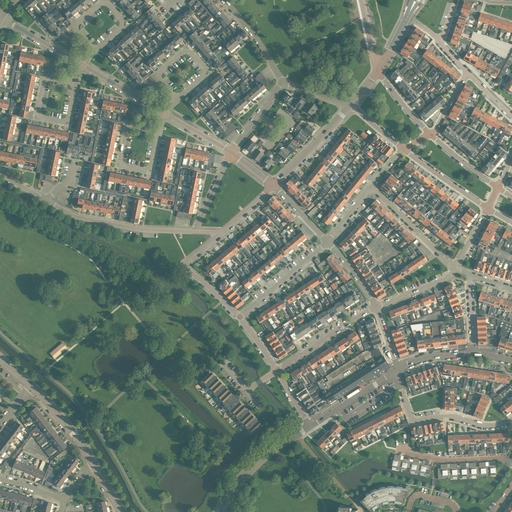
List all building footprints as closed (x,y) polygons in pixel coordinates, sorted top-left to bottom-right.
[(34,0),(28,0),(27,1),(32,6),(36,11),(38,9),(34,4),(36,2),(37,2),(34,0)] [(34,0),(37,2),(36,2),(44,11),(46,9),(41,3),(43,1),(42,0),(34,0)] [(68,0),(67,0),(66,1),(70,5),(67,7),(68,9),(73,14),(77,10),(73,5),(68,0)] [(73,0),(75,3),(73,5),(77,10),(82,6),(77,1),(78,1),(77,0),(73,0)] [(127,1),(122,6),(126,10),(131,6),(137,0),(133,0),(133,1),(132,1),(129,3),(127,1)] [(202,5),(199,8),(200,10),(204,7),(206,10),(208,8),(213,3),(210,0),(208,0),(204,3),(202,5)] [(462,4),(461,7),(470,10),(472,10),(478,13),(481,6),(477,4),(475,8),(474,8),(473,6),(472,7),(471,7),(472,3),(471,3),(471,2),(470,1),(469,2),(464,0),(463,1),(462,1),(462,3),(462,4)] [(27,1),(23,5),(27,10),(28,9),(32,6),(27,1)] [(64,3),(62,5),(66,10),(64,13),(67,17),(68,18),(73,14),(68,9),(67,7),(64,3)] [(206,10),(203,12),(205,14),(207,11),(208,12),(210,14),(217,8),(213,3),(208,8),(206,10)] [(135,10),(130,15),(134,19),(148,6),(146,4),(140,10),(138,7),(137,8),(135,10)] [(131,6),(126,10),(130,15),(135,10),(131,6)] [(40,18),(41,20),(42,20),(44,22),(52,15),(58,9),(57,7),(48,14),(47,11),(45,13),(40,17),(40,18)] [(189,7),(184,11),(191,19),(192,19),(197,25),(199,24),(194,17),(191,15),(194,12),(190,8),(189,7)] [(461,7),(459,12),(473,17),(474,17),(474,15),(471,13),(472,10),(470,10),(461,7)] [(149,8),(134,20),(137,24),(139,22),(138,20),(140,18),(140,19),(146,14),(148,17),(153,12),(149,8)] [(210,14),(203,20),(205,22),(212,16),(214,19),(216,17),(221,12),(217,8),(210,14)] [(184,11),(180,15),(185,20),(191,27),(193,25),(189,20),(191,19),(184,11)] [(44,22),(44,23),(46,25),(48,27),(53,22),(62,14),(60,12),(55,17),(53,18),(52,15),(44,22)] [(148,17),(143,21),(144,23),(148,20),(150,22),(152,21),(157,17),(153,12),(148,17)] [(214,19),(211,21),(212,23),(215,21),(216,21),(216,20),(218,23),(219,23),(220,22),(220,21),(225,17),(226,16),(224,14),(223,14),(221,12),(216,17),(214,19)] [(458,14),(457,17),(457,18),(458,18),(457,18),(465,21),(468,21),(469,18),(472,20),(473,17),(459,12),(459,14),(458,14)] [(477,19),(476,22),(477,22),(479,23),(480,20),(483,21),(486,14),(480,12),(479,13),(477,19)] [(486,14),(483,21),(489,23),(491,16),(486,14)] [(177,17),(175,19),(180,24),(186,31),(188,33),(190,31),(182,22),(185,20),(180,15),(179,15),(177,17)] [(491,16),(489,23),(495,25),(497,18),(491,16)] [(150,22),(146,26),(148,28),(153,23),(156,26),(161,21),(157,17),(152,21),(150,22)] [(218,23),(214,26),(216,28),(219,25),(221,24),(224,26),(229,22),(229,21),(230,21),(230,20),(228,18),(227,18),(227,19),(225,17),(220,21),(220,22),(219,23),(218,23)] [(457,18),(456,24),(463,26),(473,29),(473,27),(464,24),(465,21),(457,18)] [(497,18),(495,25),(500,27),(503,20),(497,18)] [(175,19),(171,23),(175,28),(180,24),(175,19)] [(501,27),(500,30),(502,30),(503,28),(506,29),(508,22),(503,20),(500,27),(501,27)] [(156,26),(150,30),(152,32),(157,29),(159,31),(160,31),(165,26),(161,21),(156,26)] [(53,22),(48,27),(52,31),(57,26),(53,22)] [(230,23),(228,25),(234,32),(231,34),(233,36),(238,42),(243,38),(236,30),(231,25),(230,23)] [(239,27),(236,30),(243,38),(247,34),(238,23),(236,25),(239,27)] [(51,32),(53,34),(54,34),(55,34),(56,36),(58,33),(61,32),(63,30),(65,28),(66,26),(64,24),(61,27),(59,25),(57,26),(52,31),(51,32)] [(456,24),(454,29),(461,32),(462,29),(472,32),(473,29),(463,26),(456,24)] [(137,25),(132,29),(137,35),(139,37),(142,41),(145,39),(141,34),(141,33),(142,32),(141,31),(137,25)] [(416,26),(412,32),(428,43),(429,42),(426,40),(427,38),(423,35),(425,33),(416,26)] [(173,28),(171,29),(174,32),(172,35),(178,42),(182,39),(177,33),(173,28)] [(132,29),(127,33),(132,39),(137,44),(138,42),(136,40),(139,37),(137,35),(132,29)] [(227,29),(225,31),(231,37),(228,39),(229,40),(233,46),(234,46),(235,46),(237,45),(237,44),(236,43),(238,42),(233,36),(231,34),(227,29)] [(454,29),(452,35),(466,39),(466,38),(467,37),(460,35),(461,32),(454,29)] [(169,32),(167,30),(165,32),(169,37),(167,39),(169,41),(174,46),(178,42),(172,35),(171,34),(171,35),(169,32)] [(193,31),(188,36),(192,40),(198,36),(193,31)] [(412,32),(409,37),(416,42),(418,38),(427,44),(428,43),(412,32)] [(127,33),(123,37),(128,43),(132,48),(134,46),(130,41),(132,39),(127,33)] [(223,33),(221,35),(224,39),(227,42),(224,44),(224,45),(228,50),(229,50),(230,51),(232,49),(232,48),(232,47),(233,46),(229,40),(228,39),(224,35),(223,33)] [(198,36),(192,40),(196,45),(201,40),(207,35),(206,34),(203,36),(202,36),(200,38),(198,36)] [(452,35),(449,41),(460,45),(461,42),(462,42),(468,44),(469,41),(466,39),(452,35)] [(164,36),(163,37),(165,40),(166,41),(163,43),(163,44),(164,44),(164,45),(169,50),(174,46),(169,41),(167,39),(164,36)] [(123,37),(118,41),(123,46),(128,43),(123,37)] [(409,37),(405,42),(413,47),(416,42),(409,37)] [(201,40),(196,45),(200,49),(205,45),(211,40),(209,38),(203,43),(201,40)] [(160,39),(158,41),(161,45),(158,47),(160,49),(165,54),(164,55),(165,55),(167,53),(167,52),(169,51),(169,50),(164,45),(164,44),(163,44),(163,43),(160,39)] [(116,43),(114,45),(119,50),(123,55),(126,59),(128,58),(123,51),(121,49),(123,46),(118,41),(117,40),(115,42),(115,43),(116,43)] [(0,41),(0,46),(0,48),(8,50),(16,52),(16,51),(19,52),(19,51),(20,46),(16,45),(15,49),(8,47),(9,44),(5,43),(5,42),(1,41),(0,41)] [(405,42),(402,47),(409,51),(412,53),(417,57),(419,54),(411,49),(413,47),(405,42)] [(147,43),(145,45),(149,49),(151,52),(149,54),(155,62),(160,58),(153,50),(151,47),(151,48),(147,43)] [(156,48),(153,50),(160,58),(164,55),(165,54),(160,49),(158,47),(155,43),(155,44),(154,45),(156,48)] [(114,45),(109,49),(114,54),(122,63),(125,61),(119,55),(117,54),(116,53),(119,50),(114,45)] [(205,45),(200,49),(204,54),(209,49),(205,45)] [(209,49),(204,54),(208,58),(213,54),(219,49),(217,47),(214,50),(214,49),(211,52),(209,49)] [(399,51),(399,52),(406,57),(408,54),(416,59),(417,57),(412,53),(409,51),(402,47),(399,51)] [(0,54),(7,55),(15,57),(17,58),(18,53),(19,52),(16,51),(16,52),(15,55),(7,53),(8,50),(0,48),(0,54)] [(213,54),(208,58),(212,63),(217,58),(217,59),(219,57),(227,50),(225,48),(215,56),(213,54)] [(467,51),(463,58),(468,61),(472,54),(475,49),(472,48),(471,49),(470,49),(468,48),(467,51)] [(109,49),(105,53),(114,63),(116,62),(112,57),(114,54),(109,49)] [(417,65),(417,66),(419,68),(419,67),(431,52),(426,49),(421,55),(424,57),(420,62),(417,65)] [(146,51),(144,53),(149,58),(146,61),(150,66),(155,62),(149,54),(146,51)] [(419,67),(419,68),(420,69),(421,69),(428,60),(431,62),(435,56),(431,52),(419,67)] [(217,58),(212,63),(216,68),(227,58),(228,57),(231,55),(229,53),(223,57),(219,57),(217,59),(217,58)] [(0,60),(5,61),(5,62),(8,62),(10,62),(10,60),(9,60),(6,59),(7,56),(7,55),(0,54),(0,60)] [(472,54),(468,61),(473,64),(477,57),(478,55),(476,54),(475,56),(472,54)] [(128,61),(122,65),(126,70),(133,64),(141,58),(139,55),(135,59),(130,64),(128,61)] [(231,56),(221,65),(223,66),(225,64),(226,64),(228,63),(230,65),(235,60),(236,60),(236,59),(234,57),(233,57),(233,58),(231,56)] [(432,67),(427,73),(429,74),(429,73),(435,66),(440,60),(435,56),(431,62),(433,64),(432,67)] [(477,57),(473,64),(474,64),(479,67),(483,60),(477,57)] [(494,66),(490,73),(495,76),(499,69),(500,66),(500,67),(504,61),(505,58),(502,57),(501,59),(498,65),(495,63),(494,66)] [(395,69),(389,75),(393,79),(399,74),(402,71),(412,62),(406,58),(404,61),(406,62),(406,63),(402,67),(399,69),(397,67),(395,69)] [(488,63),(484,70),(485,70),(484,70),(485,71),(486,72),(487,72),(490,73),(494,66),(495,63),(497,60),(494,59),(493,61),(490,59),(488,63)] [(235,60),(230,65),(234,70),(239,65),(235,60)] [(429,74),(428,75),(431,77),(436,70),(438,72),(440,70),(445,63),(440,60),(435,66),(429,73),(429,74)] [(483,60),(479,67),(484,70),(488,63),(483,60)] [(440,75),(433,84),(435,86),(438,82),(440,80),(441,78),(450,67),(445,63),(440,70),(438,72),(440,73),(440,75)] [(133,64),(126,70),(130,75),(136,70),(141,65),(139,64),(136,67),(133,64)] [(229,74),(226,76),(228,78),(230,75),(234,73),(237,75),(238,74),(243,69),(239,65),(234,70),(229,74)] [(450,67),(441,78),(442,80),(443,80),(445,77),(448,79),(454,71),(450,67)] [(237,75),(231,80),(232,82),(240,76),(242,79),(247,74),(243,69),(238,74),(237,75)] [(399,74),(393,79),(396,83),(403,78),(405,76),(410,71),(409,69),(404,73),(402,71),(399,74)] [(136,70),(130,75),(134,79),(140,75),(136,70)] [(448,79),(443,85),(445,87),(449,81),(450,81),(453,83),(455,81),(459,75),(454,71),(448,79)] [(215,76),(214,77),(219,82),(219,83),(221,85),(227,92),(232,87),(230,85),(227,87),(223,83),(223,81),(225,80),(224,78),(222,76),(219,73),(218,72),(216,75),(216,76),(215,76)] [(140,75),(134,79),(138,84),(140,82),(143,80),(145,78),(147,76),(149,74),(148,74),(147,73),(144,75),(142,77),(140,75)] [(403,78),(396,83),(400,88),(408,81),(414,76),(412,74),(410,76),(407,78),(405,76),(403,78)] [(212,79),(210,81),(216,88),(219,92),(221,90),(219,87),(219,86),(221,85),(219,83),(219,82),(214,77),(214,76),(213,76),(211,78),(211,79),(212,79)] [(254,83),(256,85),(255,85),(260,91),(265,87),(265,86),(263,84),(261,82),(259,80),(257,77),(256,76),(254,77),(257,80),(256,81),(254,83)] [(410,87),(418,80),(417,79),(414,80),(410,83),(408,81),(400,88),(404,92),(410,87)] [(419,86),(408,96),(412,101),(418,95),(420,94),(419,92),(419,91),(428,83),(426,80),(419,86)] [(210,81),(205,85),(210,90),(218,99),(220,98),(215,91),(214,90),(216,88),(210,81)] [(465,82),(462,88),(475,95),(476,93),(470,90),(472,86),(465,82)] [(245,90),(244,91),(251,99),(256,95),(251,89),(247,84),(245,85),(248,88),(245,90)] [(205,85),(201,89),(207,96),(210,100),(212,98),(209,95),(210,95),(208,92),(210,90),(205,85)] [(251,89),(256,95),(260,91),(255,85),(251,89)] [(410,87),(404,92),(408,96),(419,86),(417,85),(412,89),(410,87)] [(243,92),(240,94),(242,97),(247,103),(251,99),(244,91),(245,90),(242,87),(241,89),(243,92)] [(459,93),(459,94),(466,97),(467,94),(474,98),(475,95),(462,88),(459,93)] [(12,89),(11,95),(14,96),(15,92),(23,94),(23,98),(30,99),(32,93),(24,92),(15,90),(12,89)] [(83,89),(82,93),(83,93),(82,96),(90,98),(92,98),(98,99),(101,100),(102,94),(99,93),(98,97),(93,96),(94,93),(94,92),(92,92),(91,92),(87,91),(87,90),(86,90),(83,89)] [(201,89),(196,93),(201,98),(203,100),(206,104),(209,108),(211,106),(208,103),(204,98),(207,96),(201,89)] [(230,91),(228,93),(236,102),(233,105),(238,110),(238,111),(239,111),(241,109),(241,108),(242,107),(237,101),(238,101),(230,91)] [(238,91),(236,93),(239,96),(238,96),(240,99),(238,101),(237,101),(242,107),(247,103),(242,97),(240,94),(238,91)] [(285,91),(280,98),(283,100),(286,102),(287,102),(290,105),(295,99),(285,91)] [(193,95),(192,97),(196,102),(197,102),(205,111),(206,110),(204,107),(204,106),(200,102),(203,100),(201,98),(196,93),(196,92),(195,92),(193,94),(193,95)] [(431,93),(429,95),(434,100),(431,102),(436,108),(441,104),(435,98),(436,98),(434,96),(433,96),(431,93)] [(424,94),(423,96),(429,103),(427,106),(432,112),(436,108),(431,102),(424,94)] [(436,98),(435,98),(441,104),(445,100),(440,94),(436,98)] [(459,94),(456,99),(469,106),(470,105),(472,107),(474,105),(464,100),(466,97),(459,94)] [(225,95),(223,97),(225,100),(229,105),(229,106),(227,108),(228,109),(232,114),(233,115),(238,110),(233,105),(229,99),(225,95)] [(82,96),(81,102),(89,103),(89,104),(91,104),(92,101),(92,98),(90,98),(82,96)] [(288,108),(286,111),(288,113),(294,105),(297,108),(298,108),(303,100),(297,96),(295,99),(290,105),(288,108)] [(3,99),(1,107),(7,108),(9,100),(9,97),(7,97),(7,99),(3,99)] [(192,97),(187,101),(192,106),(194,108),(196,106),(202,113),(205,111),(197,102),(196,102),(192,97)] [(101,107),(101,109),(104,110),(103,116),(105,117),(107,110),(109,100),(103,99),(101,107)] [(468,108),(469,106),(456,99),(453,104),(460,108),(462,105),(464,106),(468,108)] [(297,108),(291,116),(294,118),(302,108),(310,114),(317,105),(310,100),(307,103),(303,100),(298,108),(297,108)] [(413,102),(410,104),(412,107),(415,104),(417,107),(421,111),(418,113),(418,114),(421,117),(421,118),(422,120),(423,119),(423,120),(428,116),(422,110),(423,109),(419,105),(416,103),(415,100),(413,102)] [(10,101),(9,107),(12,108),(12,104),(21,106),(20,109),(28,111),(29,105),(21,104),(21,103),(13,101),(13,102),(10,101)] [(422,101),(420,102),(425,107),(423,109),(422,110),(428,116),(432,112),(427,106),(422,101)] [(81,102),(80,108),(88,109),(88,110),(90,110),(91,107),(88,107),(89,104),(89,103),(81,102)] [(210,109),(204,114),(209,118),(214,114),(215,112),(224,105),(222,104),(215,110),(212,107),(210,109)] [(453,104),(451,109),(464,116),(465,114),(462,112),(459,110),(460,108),(453,104)] [(472,119),(468,125),(470,127),(472,124),(473,122),(480,109),(474,106),(472,110),(470,113),(469,116),(471,118),(472,119)] [(214,114),(209,118),(212,123),(218,118),(224,113),(223,113),(227,110),(225,108),(219,113),(218,115),(215,112),(214,114)] [(448,115),(455,118),(458,120),(459,117),(466,120),(467,118),(464,116),(451,109),(448,115)] [(480,109),(473,122),(475,123),(477,120),(480,121),(481,119),(485,112),(480,109)] [(484,121),(481,127),(483,128),(485,125),(486,122),(490,115),(485,112),(481,119),(484,121)] [(77,114),(77,117),(78,117),(78,120),(86,121),(96,123),(98,117),(94,117),(93,120),(86,119),(87,115),(79,114),(78,114),(77,114)] [(490,115),(486,122),(485,125),(490,128),(492,125),(496,118),(490,115)] [(218,118),(212,123),(216,127),(222,123),(227,118),(226,116),(223,119),(223,118),(220,121),(218,118)] [(443,128),(440,131),(443,134),(444,134),(445,135),(451,129),(457,122),(450,118),(449,120),(452,123),(450,125),(447,124),(444,128),(443,127),(443,128)] [(492,132),(491,133),(493,134),(494,133),(496,130),(497,127),(501,120),(496,118),(492,125),(495,126),(492,132)] [(494,133),(493,134),(496,136),(498,131),(500,129),(502,130),(506,123),(501,120),(497,127),(496,130),(494,133)] [(107,126),(106,127),(108,128),(116,129),(118,123),(110,122),(108,121),(107,126)] [(222,123),(216,127),(220,132),(223,130),(225,128),(227,126),(229,124),(231,122),(230,121),(227,123),(224,125),(222,123)] [(299,121),(297,124),(309,133),(309,134),(310,134),(314,128),(307,123),(305,126),(299,121)] [(502,130),(497,140),(500,141),(503,134),(504,134),(508,136),(510,132),(509,131),(511,126),(506,123),(502,130)] [(299,130),(294,138),(300,142),(301,143),(309,134),(309,133),(297,124),(295,126),(295,127),(299,130)] [(37,134),(36,139),(39,139),(40,134),(43,135),(45,127),(39,126),(37,134)] [(76,126),(75,132),(83,133),(88,134),(88,131),(84,130),(84,127),(76,126)] [(446,135),(445,136),(447,138),(448,138),(448,137),(450,139),(455,132),(459,127),(458,126),(453,131),(451,129),(445,135),(446,135)] [(455,132),(450,139),(454,142),(460,136),(462,134),(467,127),(466,126),(463,129),(462,129),(458,134),(455,132)] [(43,135),(42,139),(45,139),(46,136),(49,136),(51,128),(50,128),(45,127),(43,135)] [(347,127),(343,132),(350,138),(351,138),(353,135),(356,138),(358,136),(354,133),(347,127)] [(460,136),(454,142),(459,146),(464,140),(469,135),(468,134),(472,129),(470,128),(469,129),(467,133),(462,138),(460,136)] [(464,140),(459,146),(463,150),(469,143),(471,141),(478,132),(475,131),(469,139),(467,142),(464,140)] [(343,132),(339,137),(346,142),(350,138),(343,132)] [(68,141),(66,151),(72,152),(74,144),(76,133),(73,133),(71,142),(68,141)] [(287,133),(285,135),(286,135),(291,140),(285,147),(291,151),(292,152),(300,142),(294,138),(289,134),(287,133)] [(368,140),(362,149),(364,150),(370,142),(373,144),(379,137),(374,133),(368,140)] [(80,143),(78,154),(84,155),(86,144),(86,143),(87,135),(85,135),(83,142),(82,143),(80,143)] [(478,142),(468,154),(472,157),(478,151),(480,148),(478,147),(478,146),(485,136),(483,135),(477,142),(478,142)] [(86,144),(84,155),(90,156),(91,148),(94,137),(91,136),(89,143),(89,145),(88,145),(86,144)] [(339,137),(335,142),(342,147),(344,145),(349,148),(350,146),(346,142),(339,137)] [(379,137),(373,144),(377,148),(383,141),(379,137)] [(249,138),(243,146),(253,154),(257,148),(261,143),(263,141),(260,139),(256,144),(249,138)] [(74,144),(72,152),(78,154),(80,143),(81,140),(78,139),(77,145),(74,144)] [(469,143),(463,150),(468,154),(478,142),(477,142),(476,140),(473,143),(471,141),(469,143)] [(281,148),(275,155),(277,156),(280,158),(283,161),(291,151),(285,147),(280,142),(278,141),(276,144),(281,148)] [(376,150),(373,153),(375,155),(378,151),(379,151),(381,153),(382,152),(388,144),(383,141),(377,148),(376,150)] [(486,143),(501,156),(505,151),(499,146),(497,145),(496,146),(494,146),(488,141),(486,143)] [(335,142),(332,147),(338,152),(342,147),(335,142)] [(19,155),(17,163),(23,164),(25,156),(26,152),(27,147),(27,145),(21,143),(21,146),(24,147),(23,152),(20,152),(19,155)] [(94,143),(93,149),(95,150),(96,145),(102,147),(104,147),(104,151),(112,153),(113,147),(103,145),(101,144),(96,143),(96,144),(94,143)] [(486,143),(484,145),(489,148),(491,151),(489,153),(498,161),(501,156),(486,143)] [(381,153),(375,160),(380,164),(382,161),(379,159),(380,157),(381,157),(384,153),(387,155),(390,151),(391,151),(392,149),(392,148),(388,144),(382,152),(381,153)] [(332,147),(328,151),(334,157),(336,154),(340,157),(342,155),(338,152),(332,147)] [(253,154),(251,156),(261,163),(267,156),(268,155),(271,151),(268,149),(264,154),(257,148),(253,154)] [(482,148),(481,150),(482,151),(485,153),(488,155),(486,158),(488,160),(494,165),(498,161),(489,153),(486,151),(482,148)] [(201,160),(201,162),(203,163),(204,160),(207,161),(208,158),(208,155),(209,152),(203,151),(201,160)] [(328,151),(324,156),(330,161),(332,163),(336,158),(334,157),(328,151)] [(25,156),(23,164),(29,165),(31,157),(31,155),(31,153),(26,152),(25,156)] [(479,152),(477,154),(481,157),(484,160),(482,162),(484,164),(491,169),(494,165),(488,160),(486,158),(483,155),(479,152)] [(31,157),(29,165),(35,166),(37,158),(38,154),(35,154),(34,157),(31,157)] [(365,154),(364,156),(369,160),(367,163),(366,163),(372,168),(376,163),(370,158),(365,154)] [(267,156),(261,163),(267,168),(272,162),(275,164),(279,159),(280,158),(277,156),(273,160),(270,158),(271,157),(268,155),(267,156)] [(324,156),(320,161),(326,166),(328,167),(329,168),(331,166),(340,173),(342,171),(340,169),(339,169),(337,167),(332,163),(330,161),(324,156)] [(362,159),(360,161),(362,163),(360,165),(363,168),(368,172),(372,168),(366,163),(367,163),(362,159)] [(320,161),(316,166),(323,171),(324,169),(326,170),(328,167),(326,166),(320,161)] [(406,161),(395,175),(397,177),(402,171),(404,169),(407,171),(411,165),(411,164),(409,162),(409,163),(406,161)] [(90,162),(89,168),(99,170),(99,169),(97,168),(98,164),(90,162)] [(484,164),(482,162),(480,164),(483,166),(480,169),(487,174),(491,169),(484,164)] [(358,163),(356,166),(361,170),(359,172),(365,177),(368,172),(363,168),(360,165),(358,163)] [(403,176),(400,179),(402,180),(404,177),(405,177),(407,175),(410,177),(416,169),(416,168),(414,166),(413,167),(411,165),(407,171),(403,176)] [(316,166),(312,171),(319,176),(323,171),(316,166)] [(44,167),(43,169),(47,170),(46,174),(49,174),(52,175),(52,176),(54,176),(54,175),(55,175),(56,169),(44,167)] [(354,168),(353,170),(355,172),(358,174),(356,177),(355,177),(361,182),(365,177),(359,172),(354,168)] [(189,169),(189,171),(190,172),(189,175),(191,176),(199,177),(200,177),(200,174),(200,173),(200,171),(192,170),(189,169)] [(410,177),(407,179),(409,181),(410,181),(414,176),(416,178),(421,173),(416,169),(410,177)] [(312,171),(309,175),(315,180),(319,176),(312,171)] [(330,177),(332,179),(334,180),(338,176),(334,172),(330,177)] [(157,179),(166,181),(171,182),(172,179),(166,178),(167,175),(159,173),(157,179)] [(349,174),(349,175),(354,179),(352,181),(352,182),(357,186),(361,182),(355,177),(356,177),(350,173),(349,174)] [(390,173),(387,178),(400,188),(402,186),(396,181),(397,179),(390,173)] [(412,183),(410,186),(411,188),(414,185),(416,182),(419,184),(425,176),(421,173),(416,178),(412,183)] [(119,182),(118,190),(118,193),(124,194),(124,191),(120,191),(121,185),(125,186),(126,184),(127,175),(121,174),(120,183),(119,182)] [(289,179),(283,185),(287,189),(293,184),(300,177),(297,174),(296,175),(296,177),(294,179),(291,177),(289,179)] [(125,186),(124,190),(127,190),(128,184),(131,185),(133,177),(127,175),(126,184),(125,186)] [(309,175),(305,180),(311,186),(315,180),(309,175)] [(345,176),(343,178),(345,179),(348,181),(346,184),(345,184),(346,184),(348,186),(353,191),(357,186),(352,182),(352,181),(349,179),(347,177),(345,176)] [(419,184),(417,187),(419,189),(421,185),(424,188),(426,186),(425,186),(430,180),(425,176),(419,184)] [(387,178),(383,182),(391,188),(392,185),(395,188),(398,191),(400,188),(387,178)] [(183,180),(183,183),(189,184),(189,187),(197,189),(198,188),(198,186),(198,185),(197,185),(198,183),(190,182),(190,181),(187,181),(183,180)] [(424,188),(422,191),(423,192),(428,187),(430,189),(434,184),(430,180),(425,186),(426,186),(424,188)] [(150,191),(148,199),(155,201),(156,192),(157,189),(158,186),(159,181),(156,181),(155,185),(154,185),(154,189),(151,188),(150,190),(150,191)] [(298,188),(292,194),(296,198),(302,193),(302,192),(299,190),(304,185),(305,186),(307,184),(304,181),(302,183),(297,188),(298,188)] [(382,183),(378,187),(382,190),(383,189),(389,194),(390,192),(391,192),(393,193),(391,195),(393,197),(397,193),(395,191),(391,188),(383,182),(382,183)] [(168,195),(166,203),(172,204),(174,195),(176,185),(174,184),(173,188),(172,188),(171,194),(168,194),(168,195)] [(293,184),(287,189),(292,194),(298,188),(297,188),(293,184)] [(430,189),(426,195),(428,196),(430,194),(433,196),(435,193),(439,188),(434,184),(430,189)] [(337,186),(336,187),(340,191),(338,194),(341,196),(340,196),(346,200),(350,196),(344,191),(337,186)] [(348,186),(344,191),(350,196),(353,191),(348,186)] [(433,196),(428,202),(430,203),(436,197),(438,199),(439,197),(444,191),(439,188),(435,193),(433,196)] [(156,192),(155,201),(160,202),(162,193),(163,190),(157,189),(156,192)] [(162,193),(160,202),(161,202),(160,203),(161,203),(164,204),(164,203),(166,203),(168,195),(168,194),(169,192),(169,190),(166,189),(166,191),(165,193),(162,193)] [(302,193),(296,198),(300,203),(306,197),(304,194),(307,191),(305,189),(302,192),(302,193)] [(97,192),(96,199),(94,209),(100,210),(101,202),(102,202),(102,200),(99,200),(101,191),(98,190),(97,192)] [(336,191),(334,194),(339,198),(337,200),(342,205),(346,200),(340,196),(341,196),(338,194),(336,191)] [(393,199),(398,203),(405,195),(407,193),(405,191),(401,196),(398,193),(393,199)] [(405,195),(398,203),(403,207),(407,201),(412,196),(411,196),(414,192),(412,191),(407,197),(405,195)] [(444,191),(439,197),(444,201),(448,195),(444,191)] [(183,192),(182,195),(187,196),(186,199),(194,201),(194,200),(195,200),(196,197),(195,197),(195,195),(187,193),(183,192)] [(77,203),(76,206),(82,207),(85,194),(82,194),(82,196),(78,196),(78,197),(77,200),(77,203)] [(264,206),(262,208),(264,211),(267,209),(271,205),(277,199),(272,195),(266,200),(269,203),(266,206),(264,206)] [(440,206),(437,209),(439,211),(442,207),(444,205),(445,204),(447,206),(453,199),(448,195),(444,201),(442,203),(440,206)] [(306,197),(300,203),(304,207),(305,207),(305,206),(309,209),(313,205),(312,205),(314,203),(320,198),(318,196),(310,203),(310,202),(311,202),(306,197)] [(332,196),(330,198),(333,200),(335,202),(333,205),(338,210),(342,205),(337,200),(332,196)] [(179,198),(179,200),(184,201),(186,202),(185,205),(193,207),(194,201),(186,199),(184,199),(179,198)] [(277,199),(271,205),(273,208),(272,209),(273,211),(274,211),(281,204),(277,199)] [(370,204),(367,207),(369,208),(372,206),(374,208),(375,208),(379,203),(375,199),(370,204)] [(412,205),(408,210),(412,214),(417,209),(424,200),(422,199),(415,207),(412,205)] [(448,206),(445,209),(447,211),(449,208),(449,209),(451,206),(454,208),(458,203),(453,199),(447,206),(448,206)] [(101,202),(100,210),(106,211),(108,201),(108,200),(105,200),(104,203),(102,202),(101,202)] [(462,200),(458,205),(461,207),(466,211),(472,216),(476,212),(472,209),(472,208),(470,207),(469,206),(467,209),(462,204),(464,202),(462,201),(462,200)] [(327,202),(327,203),(329,205),(330,205),(327,208),(329,210),(335,214),(338,210),(333,205),(328,201),(327,202)] [(407,201),(403,207),(408,210),(412,205),(407,201)] [(129,202),(128,205),(130,205),(132,206),(132,209),(140,211),(141,205),(131,203),(129,202)] [(374,208),(372,210),(374,212),(376,210),(379,212),(384,207),(379,203),(375,208),(374,208)] [(181,204),(180,207),(184,207),(183,211),(186,211),(189,212),(192,212),(193,207),(185,205),(181,204)] [(281,204),(274,211),(278,215),(279,214),(285,208),(281,204)] [(324,205),(322,207),(325,210),(328,212),(326,214),(325,214),(331,219),(335,214),(329,210),(327,208),(324,205)] [(458,205),(457,207),(463,212),(461,214),(462,215),(469,221),(472,216),(466,211),(461,207),(458,205)] [(417,209),(412,214),(417,218),(424,210),(426,207),(423,206),(419,211),(417,209)] [(384,207),(379,212),(383,216),(388,211),(384,207)] [(285,208),(279,214),(283,218),(289,213),(285,208)] [(455,209),(451,214),(454,216),(456,213),(457,214),(460,217),(459,219),(465,225),(469,221),(462,215),(461,214),(458,212),(455,209)] [(321,210),(319,212),(322,214),(321,214),(319,217),(322,219),(327,224),(331,219),(325,214),(326,214),(324,213),(321,210)] [(424,210),(417,218),(422,222),(426,216),(430,211),(429,210),(427,212),(424,210)] [(383,216),(374,225),(377,227),(381,223),(380,222),(382,220),(382,221),(385,218),(387,220),(387,221),(392,216),(388,211),(383,216)] [(119,213),(118,219),(121,220),(122,216),(128,217),(130,217),(129,221),(137,223),(139,217),(119,213)] [(289,213),(283,218),(288,223),(293,218),(293,217),(289,213)] [(426,216),(422,222),(426,226),(431,220),(434,216),(434,217),(435,215),(433,213),(431,216),(429,219),(426,216)] [(431,220),(426,226),(431,229),(435,224),(437,221),(439,220),(443,215),(440,214),(437,218),(436,218),(434,217),(434,216),(431,220)] [(451,214),(448,218),(451,220),(453,218),(456,221),(456,222),(455,224),(462,229),(463,229),(465,227),(465,226),(465,225),(459,219),(454,216),(451,214)] [(266,215),(261,219),(267,225),(269,223),(271,226),(274,224),(272,221),(266,215)] [(387,220),(379,229),(381,231),(385,227),(385,226),(386,224),(389,227),(397,220),(392,216),(387,221),(387,220)] [(365,217),(360,222),(365,226),(367,228),(370,231),(374,235),(376,233),(371,229),(369,227),(369,226),(367,224),(369,222),(365,217)] [(435,224),(431,229),(431,230),(433,232),(434,232),(436,233),(440,228),(447,219),(445,217),(440,223),(439,223),(437,221),(435,224)] [(261,219),(257,223),(262,229),(263,230),(265,228),(266,230),(272,236),(274,235),(273,232),(269,228),(267,225),(261,219)] [(389,227),(387,229),(389,231),(391,229),(394,227),(396,229),(401,224),(397,220),(389,227)] [(489,220),(487,225),(494,229),(494,228),(496,229),(497,227),(503,230),(504,227),(497,224),(496,223),(496,222),(495,222),(494,222),(489,220)] [(440,228),(436,233),(440,237),(445,231),(452,223),(450,221),(445,227),(443,230),(440,228)] [(360,222),(356,226),(361,231),(368,237),(369,236),(365,231),(363,229),(365,226),(360,222)] [(257,223),(252,227),(257,233),(262,229),(257,223)] [(396,229),(391,233),(393,235),(396,232),(399,235),(400,233),(405,228),(401,224),(396,229)] [(445,231),(440,237),(445,241),(449,235),(456,226),(455,225),(448,234),(445,231)] [(487,225),(484,229),(492,233),(495,235),(499,237),(500,234),(493,231),(494,229),(487,225)] [(356,226),(352,230),(357,235),(359,238),(361,239),(363,238),(360,235),(361,235),(359,233),(361,231),(356,226)] [(250,228),(247,231),(253,237),(255,235),(257,237),(259,235),(257,233),(252,227),(250,228)] [(291,228),(289,229),(291,231),(293,233),(293,234),(295,236),(292,238),(297,244),(301,240),(296,235),(297,234),(291,228)] [(399,235),(398,235),(399,237),(400,237),(402,235),(404,237),(409,232),(405,228),(400,233),(399,235)] [(449,235),(445,241),(450,245),(454,239),(461,230),(459,228),(452,237),(449,235)] [(501,236),(501,237),(503,238),(504,237),(506,238),(510,230),(505,228),(501,235),(501,236)] [(484,229),(482,234),(489,238),(492,233),(484,229)] [(352,230),(348,234),(353,239),(352,239),(354,240),(361,248),(364,246),(357,240),(359,238),(357,235),(352,230)] [(247,231),(243,235),(248,241),(250,239),(252,242),(254,240),(253,237),(247,231)] [(297,234),(296,235),(301,240),(306,236),(301,231),(297,234)] [(404,237),(396,246),(397,247),(404,241),(405,240),(408,242),(409,242),(414,237),(409,232),(404,237)] [(288,233),(286,235),(290,240),(288,242),(292,248),(297,244),(292,238),(288,233)] [(348,234),(343,239),(348,244),(353,248),(355,250),(357,249),(355,246),(352,244),(351,243),(354,240),(352,239),(353,239),(348,234)] [(482,234),(479,239),(487,243),(488,241),(489,241),(490,239),(489,238),(482,234)] [(243,235),(238,239),(243,245),(248,241),(243,235)] [(275,236),(273,238),(279,245),(276,247),(283,256),(288,251),(283,246),(275,236)] [(283,237),(282,239),(286,244),(283,246),(288,251),(292,248),(288,242),(283,237)] [(238,239),(233,243),(238,249),(240,251),(242,249),(243,249),(249,256),(251,254),(243,245),(238,239)] [(343,239),(339,243),(344,248),(348,244),(343,239)] [(479,239),(476,244),(484,248),(486,249),(487,247),(488,247),(492,249),(494,247),(490,245),(487,243),(479,239)] [(270,240),(268,242),(274,249),(272,251),(278,259),(283,256),(276,247),(270,240)] [(233,243),(228,247),(234,253),(236,251),(237,252),(240,251),(238,249),(233,243)] [(228,247),(224,251),(229,257),(230,259),(232,257),(234,258),(237,262),(238,262),(239,264),(241,262),(234,253),(228,247)] [(418,248),(416,250),(418,251),(420,255),(418,257),(421,263),(426,259),(427,259),(423,253),(418,248)] [(270,249),(268,250),(272,255),(269,257),(269,258),(274,263),(278,259),(272,251),(270,249)] [(475,259),(473,267),(478,269),(481,261),(484,251),(482,249),(479,260),(475,259)] [(224,251),(219,255),(224,261),(229,257),(224,251)] [(263,255),(261,257),(263,259),(263,260),(265,261),(264,262),(269,267),(274,263),(269,258),(269,257),(264,251),(261,253),(263,255)] [(358,252),(351,257),(354,262),(367,253),(366,251),(361,254),(359,252),(359,253),(358,252)] [(411,257),(411,258),(412,260),(416,266),(421,263),(418,257),(414,251),(412,252),(414,255),(411,257)] [(257,252),(254,253),(260,260),(260,261),(258,263),(265,271),(269,267),(264,262),(265,261),(263,260),(263,259),(261,257),(261,256),(257,252)] [(320,261),(317,264),(320,269),(323,267),(321,265),(323,263),(327,260),(328,262),(334,258),(330,253),(325,257),(325,258),(320,261)] [(367,253),(354,262),(357,266),(364,261),(362,258),(368,254),(367,253)] [(486,263),(483,271),(489,273),(491,264),(492,265),(495,255),(489,253),(488,256),(489,256),(491,257),(490,262),(487,261),(486,263)] [(219,255),(214,259),(220,265),(221,267),(224,265),(225,267),(228,265),(224,261),(219,255)] [(364,261),(357,266),(360,271),(367,266),(373,262),(375,261),(372,256),(370,258),(372,260),(370,261),(366,264),(364,261)] [(334,258),(328,262),(332,267),(338,263),(334,258)] [(214,259),(210,263),(215,269),(216,269),(218,267),(220,265),(214,259)] [(256,260),(254,262),(258,267),(255,270),(259,275),(265,271),(258,263),(256,260)] [(412,260),(407,263),(411,269),(416,266),(412,260)] [(396,267),(401,276),(406,273),(402,267),(403,266),(399,261),(397,262),(399,265),(396,267)] [(367,266),(360,271),(363,275),(370,271),(369,268),(375,264),(373,262),(367,266)] [(392,262),(390,263),(394,269),(391,270),(391,271),(392,273),(396,279),(401,276),(396,267),(392,262)] [(207,264),(203,267),(206,270),(207,269),(210,273),(211,275),(216,271),(215,269),(210,263),(207,264)] [(242,263),(240,265),(247,272),(244,274),(251,282),(255,278),(251,273),(242,263)] [(338,263),(332,267),(334,269),(336,272),(342,267),(338,263)] [(403,266),(402,267),(406,273),(411,269),(407,263),(403,266)] [(491,264),(489,273),(494,274),(497,266),(497,264),(495,263),(494,265),(492,265),(491,264)] [(238,267),(236,269),(240,274),(240,273),(244,278),(241,281),(246,286),(251,282),(244,274),(242,272),(238,267)] [(336,272),(328,278),(330,280),(336,275),(338,277),(340,276),(345,272),(342,267),(336,272)] [(390,275),(387,277),(391,283),(396,279),(392,273),(391,271),(391,270),(389,268),(387,269),(389,272),(390,275)] [(370,271),(363,275),(366,280),(373,275),(379,271),(378,269),(372,273),(370,271)] [(255,270),(251,273),(255,278),(259,275),(255,270)] [(373,275),(366,280),(369,285),(376,280),(378,278),(377,276),(380,273),(379,271),(373,275)] [(321,272),(315,276),(319,282),(323,287),(324,290),(326,293),(328,291),(326,288),(325,286),(323,283),(322,280),(325,278),(321,272)] [(338,278),(340,280),(341,278),(344,281),(349,277),(345,272),(340,276),(338,277),(338,278)] [(224,279),(217,284),(221,289),(229,283),(229,282),(233,279),(236,277),(234,274),(231,277),(228,279),(226,277),(224,279)] [(315,276),(310,279),(314,285),(318,290),(320,293),(321,296),(323,295),(320,289),(318,287),(319,287),(317,283),(319,282),(315,276)] [(376,280),(369,285),(372,289),(379,284),(382,282),(385,280),(384,278),(378,282),(376,280)] [(310,279),(305,282),(309,288),(314,285),(310,279)] [(232,288),(225,294),(229,298),(236,293),(234,290),(242,283),(240,281),(232,288)] [(305,282),(301,286),(306,294),(311,302),(314,301),(309,293),(311,291),(309,288),(305,282)] [(436,288),(433,289),(434,292),(435,294),(445,291),(453,288),(451,282),(447,284),(447,283),(446,283),(443,284),(443,285),(443,286),(443,287),(443,288),(437,291),(436,288)] [(229,283),(221,289),(225,294),(232,288),(230,285),(231,284),(229,283)] [(345,283),(342,284),(345,288),(353,301),(358,298),(353,291),(353,290),(352,291),(350,290),(345,283)] [(379,284),(372,289),(375,294),(382,289),(379,284)] [(301,286),(295,289),(299,295),(303,300),(305,303),(307,302),(305,299),(303,296),(306,294),(301,286)] [(353,301),(345,288),(343,289),(345,294),(343,295),(344,297),(349,304),(353,301)] [(445,291),(435,294),(436,297),(440,296),(444,294),(445,296),(447,296),(455,293),(455,292),(456,291),(455,289),(454,289),(453,288),(445,291)] [(295,289),(290,292),(295,299),(298,304),(301,309),(303,307),(300,302),(297,299),(298,299),(296,297),(299,295),(295,289)] [(382,289),(375,294),(378,298),(385,294),(385,293),(387,292),(386,290),(384,291),(382,289)] [(480,290),(477,299),(478,299),(478,301),(480,302),(480,300),(483,301),(485,292),(480,291),(480,290)] [(290,292),(285,296),(291,304),(294,309),(296,312),(298,311),(296,308),(293,303),(292,301),(295,299),(290,292)] [(338,292),(337,292),(335,293),(335,294),(338,297),(339,300),(344,307),(349,304),(344,297),(343,295),(341,297),(340,296),(338,292)] [(483,301),(482,302),(485,303),(487,304),(491,294),(485,292),(483,301)] [(236,293),(229,298),(233,303),(240,297),(236,293)] [(240,297),(233,303),(236,308),(237,307),(243,302),(242,300),(244,297),(246,296),(247,295),(246,294),(245,293),(242,295),(240,297)] [(433,293),(428,295),(430,302),(431,304),(432,308),(434,307),(433,304),(434,304),(432,301),(436,299),(433,293)] [(455,293),(447,296),(449,301),(457,298),(455,293)] [(488,310),(487,314),(490,315),(496,296),(491,294),(487,304),(489,305),(488,310)] [(428,295),(422,297),(424,304),(430,302),(428,295)] [(285,296),(280,299),(284,305),(288,310),(290,314),(291,316),(294,314),(289,307),(289,305),(290,304),(291,304),(285,296)] [(335,303),(330,296),(328,297),(331,302),(329,304),(330,306),(335,313),(339,310),(335,303)] [(496,296),(490,315),(492,315),(493,312),(495,306),(498,307),(498,306),(501,297),(496,296)] [(422,297),(416,299),(419,306),(422,316),(425,315),(423,311),(422,308),(423,308),(425,307),(425,306),(424,304),(422,297)] [(498,307),(498,308),(503,310),(504,308),(506,299),(501,297),(498,306),(498,307)] [(443,303),(439,305),(440,307),(444,306),(450,304),(451,306),(459,303),(457,298),(449,301),(443,303)] [(280,299),(275,302),(280,310),(286,319),(288,318),(283,310),(284,310),(282,307),(284,305),(280,299)] [(416,299),(411,301),(413,308),(414,311),(416,314),(418,313),(416,310),(417,310),(416,307),(419,306),(416,299)] [(326,300),(324,301),(328,307),(326,309),(330,316),(335,313),(330,306),(329,304),(329,303),(326,300)] [(339,300),(335,303),(339,310),(344,307),(339,300)] [(411,301),(405,304),(408,310),(408,312),(411,319),(413,318),(411,313),(412,311),(414,311),(413,308),(411,301)] [(275,302),(270,306),(274,312),(278,317),(280,316),(278,313),(277,311),(280,310),(275,302)] [(446,311),(442,312),(443,315),(447,313),(450,312),(461,308),(459,303),(451,306),(452,309),(446,311)] [(319,304),(317,306),(320,310),(321,312),(326,319),(330,316),(326,309),(324,307),(322,308),(319,304)] [(405,304),(400,306),(402,312),(404,318),(406,318),(405,313),(408,312),(408,310),(405,304)] [(270,306),(265,309),(270,316),(273,321),(275,319),(272,314),(274,312),(270,306)] [(400,306),(394,308),(396,315),(398,317),(399,320),(401,320),(400,317),(399,314),(402,312),(400,306)] [(394,308),(388,310),(389,313),(391,317),(392,320),(394,319),(395,319),(397,325),(400,324),(399,320),(398,317),(396,315),(394,308)] [(461,308),(450,312),(451,315),(454,314),(455,316),(463,313),(461,308)] [(265,309),(260,312),(264,318),(268,324),(272,329),(274,327),(271,323),(267,318),(270,316),(265,309)] [(310,310),(308,312),(310,315),(312,318),(317,325),(321,322),(316,315),(312,314),(310,310)] [(255,316),(261,324),(262,324),(264,323),(269,331),(272,329),(268,324),(264,318),(260,312),(255,316)] [(308,312),(306,313),(308,317),(309,319),(307,321),(312,328),(317,325),(312,318),(310,315),(308,312)] [(321,312),(316,315),(321,322),(326,319),(321,312)] [(358,323),(356,323),(356,325),(356,326),(358,329),(366,326),(375,323),(373,318),(372,318),(372,317),(369,318),(369,319),(365,320),(366,323),(360,325),(360,324),(358,324),(358,323)] [(463,317),(454,318),(457,343),(466,342),(465,332),(464,332),(463,324),(464,324),(463,317)] [(299,318),(296,319),(300,325),(298,327),(303,334),(308,331),(303,324),(301,322),(299,318)] [(448,323),(445,324),(448,344),(457,343),(454,318),(451,318),(448,319),(448,323)] [(511,324),(511,323),(496,318),(496,325),(501,326),(498,335),(500,336),(497,345),(504,348),(511,324)] [(444,319),(438,320),(442,345),(448,344),(445,324),(444,319)] [(438,320),(431,321),(434,346),(442,345),(438,320)] [(307,321),(303,324),(308,331),(312,328),(307,321)] [(431,321),(423,322),(426,347),(434,346),(431,321)] [(423,322),(409,324),(411,330),(415,329),(415,330),(420,330),(421,337),(416,338),(418,348),(426,347),(423,322)] [(367,328),(362,330),(363,333),(368,331),(377,328),(375,323),(366,326),(367,328)] [(292,328),(291,326),(289,327),(290,329),(287,330),(289,333),(294,340),(298,337),(294,330),(293,330),(292,328)] [(298,327),(294,330),(298,337),(303,334),(298,327)] [(399,327),(391,329),(392,335),(401,332),(403,331),(402,329),(400,329),(399,327)] [(272,330),(265,335),(268,340),(282,331),(280,329),(280,328),(274,333),(272,330)] [(364,335),(360,337),(361,339),(370,336),(378,333),(377,328),(368,331),(369,334),(364,335)] [(282,331),(268,340),(271,345),(278,340),(277,337),(283,333),(286,331),(284,329),(282,331)] [(354,330),(350,333),(360,350),(363,348),(359,337),(358,336),(354,330)] [(401,332),(392,335),(394,340),(402,337),(403,337),(402,334),(401,334),(401,332)] [(350,333),(345,336),(350,343),(352,342),(358,351),(360,350),(350,333)] [(366,340),(362,342),(363,345),(380,338),(378,333),(370,336),(371,339),(366,341),(366,340)] [(345,336),(340,339),(345,346),(350,343),(345,336)] [(402,337),(394,340),(396,345),(404,342),(407,341),(406,338),(403,340),(402,337)] [(380,338),(363,345),(364,347),(368,346),(367,345),(372,344),(374,347),(377,345),(382,344),(380,338)] [(340,339),(336,342),(341,349),(345,346),(340,339)] [(278,340),(271,345),(274,349),(281,344),(278,340)] [(281,344),(274,349),(277,354),(290,345),(293,343),(292,340),(286,344),(285,344),(284,342),(281,344)] [(62,341),(50,352),(54,357),(66,346),(62,341)] [(336,342),(331,345),(336,352),(341,349),(336,342)] [(404,342),(396,345),(398,350),(406,348),(404,342)] [(290,345),(277,354),(280,358),(287,353),(286,351),(292,347),(290,345)] [(331,345),(327,348),(331,355),(336,352),(331,345)] [(365,350),(363,351),(376,371),(388,363),(378,348),(377,345),(374,347),(367,349),(365,350)] [(327,348),(322,351),(327,358),(331,355),(327,348)] [(406,348),(398,350),(400,356),(412,351),(411,349),(407,351),(406,348)] [(322,351),(317,354),(322,362),(327,358),(322,351)] [(361,351),(351,358),(365,379),(376,371),(363,351),(361,351)] [(317,354),(313,357),(323,373),(325,372),(322,366),(321,366),(321,365),(321,362),(322,362),(317,354)] [(313,357),(308,360),(313,368),(315,366),(322,376),(324,374),(323,373),(313,357)] [(351,358),(339,366),(353,387),(365,379),(351,358)] [(308,360),(304,363),(308,371),(310,373),(312,376),(312,377),(314,380),(316,379),(311,370),(312,368),(313,368),(308,360)] [(304,363),(299,366),(304,374),(305,375),(307,374),(312,382),(314,380),(312,377),(312,376),(310,373),(308,371),(304,363)] [(443,365),(437,367),(438,368),(439,373),(440,373),(442,373),(442,374),(448,374),(449,364),(443,363),(443,365)] [(436,365),(430,367),(433,375),(434,378),(437,378),(437,377),(436,374),(439,373),(438,373),(439,373),(438,368),(437,368),(436,365)] [(455,365),(454,374),(456,374),(456,375),(459,376),(459,374),(462,374),(463,366),(455,365)] [(299,366),(294,369),(305,386),(307,385),(304,381),(305,381),(301,375),(304,374),(299,366)] [(334,369),(327,373),(341,394),(348,390),(353,387),(339,366),(334,369)] [(205,367),(196,376),(199,380),(208,371),(205,367)] [(472,376),(471,385),(474,385),(474,379),(477,380),(478,377),(479,368),(474,368),(472,376)] [(294,369),(290,373),(295,381),(298,379),(300,383),(297,384),(301,389),(305,386),(294,369)] [(425,369),(420,371),(423,379),(424,383),(427,382),(426,378),(428,377),(425,369)] [(501,372),(499,382),(502,383),(502,381),(508,382),(509,376),(509,375),(509,374),(506,374),(506,373),(503,372),(503,370),(501,371),(501,372)] [(208,371),(199,380),(200,380),(203,384),(202,384),(205,388),(206,387),(209,390),(212,393),(211,394),(212,395),(214,397),(215,396),(216,398),(220,401),(221,403),(220,404),(222,406),(226,410),(228,412),(228,411),(230,412),(233,415),(235,417),(234,418),(235,420),(237,421),(238,420),(240,423),(243,426),(244,427),(243,427),(246,431),(247,430),(250,433),(251,433),(260,425),(256,421),(253,417),(249,414),(246,410),(242,406),(239,403),(236,400),(232,396),(229,393),(226,389),(222,385),(219,382),(216,378),(212,375),(209,371),(209,372),(208,371)] [(321,377),(316,381),(330,402),(335,398),(341,394),(327,373),(324,375),(327,379),(324,381),(321,377)] [(410,374),(404,376),(407,385),(409,388),(412,388),(410,383),(413,382),(410,374)] [(305,388),(298,393),(301,399),(309,393),(318,387),(316,384),(308,390),(306,388),(306,389),(305,388)] [(309,393),(301,399),(305,404),(312,399),(315,397),(319,394),(322,392),(320,390),(317,392),(316,392),(310,396),(309,393)] [(312,399),(305,404),(308,409),(316,404),(314,401),(323,395),(322,392),(319,394),(315,397),(312,399)] [(481,394),(479,399),(486,403),(489,398),(481,394)] [(444,397),(444,403),(454,403),(459,405),(463,406),(464,403),(460,402),(455,401),(455,400),(455,398),(444,397)] [(479,399),(477,404),(484,408),(486,403),(479,399)] [(500,403),(497,405),(499,407),(505,414),(509,410),(504,404),(502,402),(500,400),(498,401),(500,403)] [(316,404),(308,409),(311,414),(319,409),(325,405),(323,403),(317,407),(316,404)] [(444,403),(444,409),(452,409),(453,406),(457,407),(459,408),(458,410),(462,411),(463,406),(459,405),(454,403),(444,403)] [(475,409),(474,409),(482,413),(484,408),(477,404),(475,409)] [(400,405),(395,407),(399,415),(400,418),(403,417),(401,414),(404,413),(400,405)] [(31,414),(26,418),(27,421),(39,411),(36,406),(29,411),(31,414)] [(395,407),(390,410),(394,418),(395,419),(397,418),(397,416),(399,415),(395,407)] [(468,407),(467,407),(466,410),(470,411),(471,412),(470,414),(472,415),(480,418),(482,413),(474,409),(468,407)] [(390,410),(385,412),(389,420),(391,424),(394,423),(392,419),(394,418),(390,410)] [(39,411),(27,421),(29,423),(34,419),(36,421),(43,416),(39,411)] [(385,412),(380,415),(384,423),(386,426),(389,424),(387,421),(389,420),(385,412)] [(380,415),(375,417),(380,427),(383,432),(384,435),(387,434),(385,431),(382,424),(384,423),(380,415)] [(33,428),(30,431),(31,433),(35,430),(47,421),(43,416),(36,421),(39,424),(33,428)] [(375,417),(371,420),(375,428),(374,428),(375,429),(378,428),(380,427),(375,417)] [(371,420),(366,422),(370,430),(374,428),(375,428),(371,420)] [(443,420),(437,421),(439,430),(439,431),(441,431),(442,432),(444,440),(446,440),(445,435),(444,429),(443,420)] [(17,421),(13,426),(20,431),(19,431),(21,432),(23,430),(21,429),(24,426),(17,421)] [(47,421),(35,430),(37,433),(42,428),(44,431),(51,426),(47,421)] [(335,422),(331,426),(338,432),(342,428),(335,422)] [(366,422),(361,425),(365,433),(366,434),(370,432),(370,430),(366,422)] [(260,425),(251,433),(254,437),(263,428),(260,425)] [(361,425),(356,427),(360,435),(365,433),(361,425)] [(13,426),(9,431),(16,436),(19,431),(20,431),(13,426)] [(41,438),(37,441),(39,443),(42,440),(55,431),(51,426),(44,431),(46,434),(41,438)] [(331,426),(328,430),(334,436),(339,441),(342,444),(344,442),(341,439),(336,434),(338,432),(331,426)] [(356,427),(351,430),(356,439),(358,438),(357,436),(360,435),(356,427)] [(328,430),(324,434),(330,440),(334,436),(328,430)] [(346,432),(348,437),(350,440),(351,442),(356,439),(351,430),(346,432)] [(9,431),(6,436),(12,441),(14,442),(16,440),(14,438),(16,436),(9,431)] [(42,440),(39,443),(41,445),(44,442),(50,438),(52,441),(58,436),(55,431),(42,440)] [(324,434),(320,437),(326,443),(326,444),(328,445),(330,443),(328,442),(330,440),(324,434)] [(6,436),(2,441),(8,446),(10,447),(12,445),(10,444),(12,441),(6,436)] [(52,444),(45,450),(46,452),(47,453),(62,441),(58,436),(52,441),(50,442),(52,444)] [(320,437),(316,441),(322,448),(324,449),(326,447),(324,445),(326,444),(326,443),(320,437)] [(0,447),(4,451),(7,452),(9,450),(11,452),(13,449),(10,447),(8,446),(2,441),(0,443),(0,442),(0,447)] [(62,441),(47,453),(48,455),(52,452),(57,448),(59,451),(66,446),(62,441)] [(392,459),(391,463),(392,463),(391,465),(391,467),(392,465),(396,466),(395,468),(401,469),(401,468),(401,467),(402,459),(400,458),(400,454),(394,453),(393,459),(392,459)] [(402,459),(401,467),(401,468),(405,468),(405,470),(410,471),(411,469),(410,469),(412,460),(409,460),(410,456),(403,455),(402,459)] [(16,458),(12,466),(13,466),(13,467),(15,468),(16,467),(18,468),(21,461),(23,457),(20,456),(19,460),(16,458)] [(68,458),(66,460),(68,461),(74,466),(78,461),(78,460),(77,459),(76,459),(72,456),(70,459),(68,458)] [(412,460),(410,469),(411,469),(415,470),(414,472),(420,473),(420,471),(421,462),(418,462),(419,458),(413,457),(412,460)] [(421,462),(420,471),(424,472),(424,474),(429,475),(429,474),(431,464),(428,464),(429,460),(422,458),(421,462)] [(3,463),(2,464),(6,468),(10,463),(8,461),(6,459),(3,463)] [(21,461),(18,468),(24,471),(27,463),(28,461),(25,460),(25,462),(21,461)] [(63,461),(61,463),(71,471),(74,466),(68,461),(66,460),(65,462),(63,461)] [(488,465),(485,465),(486,474),(485,474),(485,476),(491,475),(490,474),(495,474),(495,475),(495,474),(495,473),(495,471),(496,471),(496,466),(495,466),(494,461),(494,460),(488,461),(488,465)] [(469,465),(466,466),(466,475),(466,477),(471,476),(471,475),(476,475),(475,465),(475,461),(469,462),(469,465)] [(478,465),(475,465),(476,475),(476,476),(481,476),(481,474),(485,474),(486,474),(485,465),(485,461),(478,461),(478,465)] [(27,463),(24,471),(30,473),(34,464),(31,462),(30,465),(27,463)] [(450,466),(447,467),(447,476),(447,477),(452,477),(452,475),(456,475),(457,475),(456,466),(456,462),(449,462),(450,466)] [(459,466),(456,466),(457,475),(456,475),(456,477),(462,477),(462,475),(466,475),(466,466),(466,462),(459,462),(459,466)] [(61,467),(59,469),(60,471),(67,476),(71,471),(61,463),(60,465),(61,467)] [(437,467),(437,477),(437,478),(443,478),(443,476),(447,476),(447,467),(447,463),(440,463),(440,467),(437,467)] [(34,464),(30,473),(35,476),(38,468),(35,467),(36,465),(34,464)] [(38,468),(35,476),(41,478),(44,471),(38,468)] [(47,468),(43,477),(46,478),(47,478),(49,473),(52,476),(53,478),(52,480),(53,480),(53,481),(56,483),(55,483),(55,484),(59,487),(60,487),(62,483),(61,483),(63,481),(57,476),(50,470),(50,471),(47,468)] [(57,476),(63,481),(67,476),(60,471),(59,469),(57,471),(59,473),(57,476)] [(367,493),(360,500),(370,510),(371,510),(369,509),(372,507),(373,508),(377,505),(376,504),(379,502),(379,503),(380,503),(379,502),(382,501),(383,502),(388,501),(387,500),(391,499),(391,500),(391,499),(394,499),(394,501),(399,502),(399,500),(402,501),(402,503),(406,492),(409,493),(413,490),(408,487),(405,486),(399,485),(395,485),(394,485),(390,484),(387,485),(387,486),(385,486),(385,485),(381,486),(378,487),(377,488),(377,487),(373,488),(371,490),(367,491),(367,493)] [(9,510),(8,511),(15,511),(17,504),(18,502),(20,494),(17,493),(17,492),(14,492),(13,492),(12,500),(13,501),(14,503),(13,510),(9,510)] [(18,502),(17,504),(20,504),(20,505),(19,509),(22,510),(24,503),(26,495),(20,494),(18,502)] [(26,495),(24,503),(30,505),(32,497),(26,495)] [(40,503),(40,506),(42,506),(50,508),(51,502),(43,500),(42,503),(40,503)] [(97,505),(95,506),(96,508),(97,508),(98,508),(106,506),(104,500),(96,502),(97,505)]
